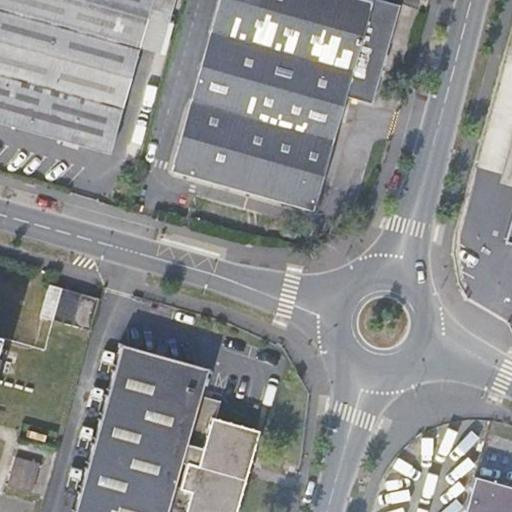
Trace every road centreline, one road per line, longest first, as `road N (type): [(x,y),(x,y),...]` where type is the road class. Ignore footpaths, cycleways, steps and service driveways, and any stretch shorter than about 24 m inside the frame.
road 1 (unknown): [(191,0),(158,164),(158,184),(170,196),(266,230),(305,225),(324,214),(358,124)]
road 2 (unclassified): [(0,214),(330,309)]
road 3 (secondary): [(467,0),(399,280)]
road 4 (secondary): [(365,377),(329,511)]
